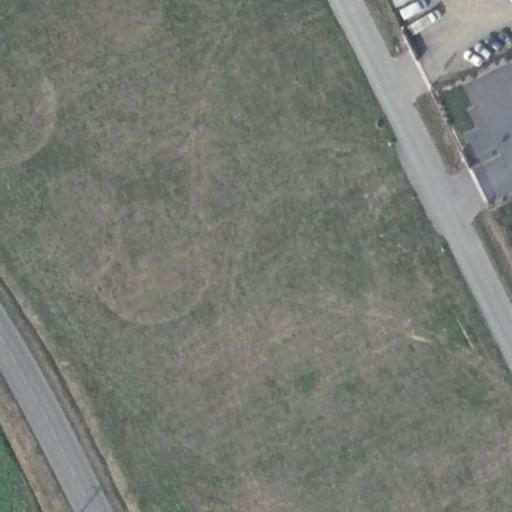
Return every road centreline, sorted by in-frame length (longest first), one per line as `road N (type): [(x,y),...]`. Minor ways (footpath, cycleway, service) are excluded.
road 1 (unclassified): [(511,331),(348,0)]
road 2 (secondary): [(91,511),(0,338)]
